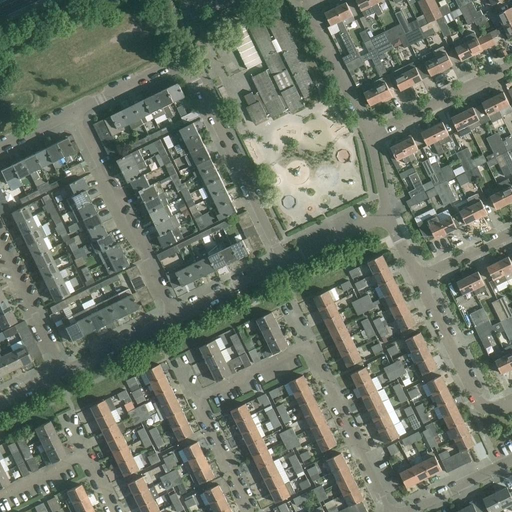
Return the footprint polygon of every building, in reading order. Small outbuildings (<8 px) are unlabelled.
[(376,13),(369,0),(356,0),(361,11),(365,18),(376,13)] [(382,0),(369,0),(376,13),(378,17),(383,14),(378,3),(383,0),(382,0)] [(421,0),(418,2),(426,18),(428,23),(436,20),(425,0),(421,0)] [(451,12),(447,4),(439,8),(435,0),(425,0),(436,20),(443,16),(451,12)] [(460,8),(466,5),(466,4),(463,0),(454,0),(459,8),(460,8)] [(466,4),(466,5),(474,20),(484,15),(483,15),(481,10),(477,12),(472,1),(466,4)] [(346,2),(335,8),(344,26),(355,21),(352,15),(353,15),(346,2)] [(466,5),(460,8),(468,26),(475,22),(474,20),(466,5)] [(497,14),(503,26),(511,21),(511,7),(497,14)] [(344,26),(335,8),(325,13),(331,26),(337,23),(341,32),(339,33),(350,54),(342,58),(346,64),(360,57),(354,45),(344,26)] [(250,28),(266,62),(270,69),(267,71),(266,70),(252,77),(260,92),(254,96),(252,92),(245,96),(250,106),(247,107),(254,123),(263,119),(267,117),(268,118),(272,117),(273,118),(286,112),(286,110),(289,108),(291,112),(304,106),(302,101),(305,99),(305,98),(308,96),(317,92),(316,92),(306,71),(308,70),(300,54),(299,55),(295,49),(297,48),(289,32),(288,33),(285,27),(286,26),(278,10),(265,17),(267,20),(263,22),(250,28)] [(395,14),(400,24),(405,35),(412,31),(402,10),(395,14)] [(484,15),(474,20),(475,22),(477,26),(487,21),(484,15)] [(443,16),(436,20),(441,31),(444,37),(451,34),(443,16)] [(428,23),(426,18),(418,22),(420,27),(428,23)] [(435,34),(441,31),(436,20),(428,23),(420,27),(426,38),(423,33),(432,28),(435,34)] [(511,36),(511,21),(503,26),(482,37),(487,48),(495,44),(493,39),(498,36),(497,35),(506,31),(509,37),(509,38),(511,36)] [(394,27),(399,38),(405,35),(400,24),(394,27)] [(243,26),(228,33),(247,71),(261,64),(243,26)] [(412,31),(405,35),(410,45),(426,38),(420,27),(412,32),(412,31)] [(463,38),(472,56),(483,50),(474,33),(463,38)] [(399,38),(405,48),(410,45),(405,35),(399,38)] [(381,47),(375,36),(370,39),(375,50),(381,47)] [(462,61),(472,56),(463,38),(453,43),(462,61)] [(369,52),(375,50),(370,39),(364,42),(369,53),(369,52)] [(381,47),(375,50),(380,60),(386,57),(381,46),(381,47)] [(433,52),(433,53),(442,71),(453,65),(443,47),(433,52)] [(504,49),(498,52),(501,58),(507,55),(504,49)] [(375,50),(369,52),(381,77),(387,74),(380,60),(375,50)] [(433,52),(422,57),(431,76),(442,71),(441,69),(433,53),(433,52)] [(360,57),(346,64),(349,72),(364,65),(360,57)] [(414,63),(403,68),(411,86),(412,86),(422,80),(414,63)] [(401,91),(411,86),(403,68),(392,74),(401,91)] [(383,78),(372,83),(381,101),(392,95),(383,78)] [(178,83),(167,89),(174,102),(185,97),(178,83)] [(381,101),(372,83),(362,88),(370,106),(381,101)] [(167,89),(156,94),(168,119),(174,116),(168,105),(174,102),(167,89)] [(493,97),(502,116),(511,110),(511,109),(503,92),(493,97)] [(145,99),(151,113),(155,120),(166,114),(168,119),(156,94),(145,99)] [(502,116),(493,97),(482,103),(492,123),(503,118),(502,116)] [(151,113),(145,99),(133,105),(143,125),(144,124),(148,122),(145,116),(151,113)] [(133,105),(123,110),(129,124),(132,130),(143,125),(133,105)] [(462,113),(472,132),(471,130),(482,125),(473,107),(462,113)] [(109,130),(111,134),(112,137),(125,130),(123,127),(129,124),(123,110),(111,116),(112,116),(104,120),(107,125),(109,130)] [(181,118),(184,124),(200,116),(197,110),(181,118)] [(472,132),(462,113),(452,118),(461,137),(472,132)] [(173,130),(184,124),(181,118),(182,119),(171,125),(173,130)] [(96,130),(107,125),(104,120),(104,119),(93,125),(96,130)] [(443,122),(432,127),(441,146),(451,141),(448,134),(443,122)] [(179,144),(199,134),(194,123),(177,131),(179,136),(176,138),(179,144)] [(96,130),(98,135),(109,130),(107,125),(96,130)] [(171,125),(160,130),(162,135),(173,130),(171,125)] [(441,146),(432,127),(421,133),(426,142),(427,145),(433,142),(439,155),(444,153),(441,146)] [(111,134),(109,130),(98,135),(101,140),(111,134)] [(162,135),(160,130),(149,136),(151,141),(162,135)] [(498,132),(493,135),(502,154),(511,148),(511,137),(511,135),(505,138),(508,145),(505,147),(498,132)] [(63,140),(56,143),(62,157),(69,153),(70,155),(79,151),(71,134),(67,137),(66,135),(65,136),(66,136),(62,138),(63,140)] [(103,145),(114,140),(112,137),(111,134),(101,140),(103,145)] [(181,156),(204,145),(199,134),(179,144),(183,151),(179,152),(181,156)] [(502,154),(493,135),(486,138),(493,153),(486,157),(488,160),(502,154)] [(151,141),(149,136),(138,141),(140,146),(151,141)] [(172,147),(167,136),(163,138),(168,149),(172,147)] [(412,137),(402,142),(411,161),(412,164),(417,161),(413,152),(419,150),(412,137)] [(114,140),(103,145),(106,150),(116,145),(114,140)] [(140,146),(138,141),(131,145),(133,149),(140,146)] [(402,142),(391,148),(397,160),(403,158),(406,163),(411,161),(402,142)] [(62,157),(56,143),(45,149),(51,162),(55,170),(61,167),(57,159),(62,157)] [(166,151),(162,144),(156,147),(158,152),(159,154),(166,151)] [(106,150),(108,155),(119,150),(116,145),(106,150)] [(210,156),(204,145),(181,156),(182,157),(184,155),(190,166),(196,163),(210,156)] [(462,150),(471,169),(477,166),(468,147),(462,150)] [(51,162),(45,149),(33,154),(40,168),(51,162)] [(108,155),(111,160),(122,155),(119,150),(108,155)] [(117,160),(123,172),(144,161),(139,150),(117,160)] [(465,172),(471,169),(462,150),(456,153),(465,172)] [(162,160),(169,157),(166,151),(159,154),(155,156),(160,167),(165,164),(162,160)] [(511,173),(511,172),(511,160),(507,151),(502,154),(511,173)] [(40,168),(33,154),(22,160),(29,173),(33,181),(39,178),(35,170),(40,168)] [(502,154),(495,157),(505,177),(511,173),(502,154)] [(202,174),(215,167),(210,156),(196,163),(199,169),(202,174)] [(434,187),(441,184),(432,166),(432,165),(429,159),(422,163),(429,178),(430,178),(434,187)] [(22,160),(11,165),(18,179),(29,173),(22,160)] [(144,161),(123,172),(128,183),(131,182),(142,176),(141,176),(139,171),(147,167),(144,161)] [(432,166),(441,184),(456,176),(450,164),(441,169),(438,162),(432,165),(432,166)] [(68,169),(73,179),(85,173),(80,163),(68,169)] [(0,189),(3,188),(4,190),(9,188),(8,184),(18,179),(11,165),(0,170),(0,189)] [(173,174),(177,173),(173,166),(169,168),(167,169),(170,176),(173,174)] [(477,166),(471,169),(476,180),(482,177),(477,166)] [(198,176),(204,187),(205,186),(221,178),(215,167),(202,174),(198,176)] [(60,179),(62,184),(73,179),(68,169),(63,171),(66,176),(60,179)] [(476,180),(471,169),(465,172),(456,177),(459,182),(468,178),(470,183),(476,180)] [(411,198),(425,191),(416,172),(409,176),(415,189),(409,192),(411,198)] [(177,173),(170,176),(173,182),(180,179),(177,173)] [(150,186),(149,185),(144,174),(141,176),(142,176),(131,182),(137,193),(139,191),(150,186)] [(68,184),(73,195),(74,195),(85,190),(85,191),(88,189),(82,178),(68,184)] [(209,198),(226,190),(221,178),(204,187),(209,198)] [(497,184),(501,191),(507,204),(511,201),(511,186),(508,178),(497,184)] [(51,190),(62,184),(60,179),(49,185),(48,182),(47,182),(51,190)] [(173,182),(176,187),(184,183),(182,184),(180,179),(173,182)] [(447,181),(441,184),(450,203),(456,200),(447,181)] [(36,187),(40,195),(51,190),(47,182),(36,187)] [(139,191),(145,202),(166,192),(166,191),(164,192),(159,182),(153,185),(152,184),(149,185),(150,186),(139,191)] [(441,184),(434,187),(444,206),(450,203),(441,184)] [(29,201),(40,195),(36,187),(35,188),(36,190),(26,195),(29,201)] [(186,187),(181,190),(184,197),(190,194),(187,187),(186,187)] [(71,210),(90,201),(85,191),(85,190),(74,195),(73,195),(71,196),(71,197),(66,199),(71,210)] [(218,207),(232,200),(226,190),(209,198),(212,204),(215,202),(218,207)] [(429,198),(425,191),(411,198),(415,205),(429,198)] [(496,209),(507,204),(501,191),(490,196),(496,209)] [(169,197),(166,192),(145,202),(150,213),(158,210),(164,207),(168,205),(169,204),(166,198),(169,197)] [(478,194),(467,199),(468,201),(477,219),(488,214),(481,200),(478,194)] [(22,204),(29,201),(26,195),(19,198),(22,204)] [(186,201),(189,208),(195,205),(192,198),(186,201)] [(45,209),(53,205),(50,199),(44,202),(42,199),(36,201),(39,206),(42,207),(44,206),(45,209)] [(237,212),(232,200),(218,207),(214,209),(220,221),(237,212)] [(82,219),(96,213),(90,201),(71,210),(77,222),(82,219)] [(477,219),(468,201),(457,207),(466,224),(477,219)] [(184,203),(179,206),(182,212),(187,209),(184,203)] [(0,214),(10,210),(7,204),(0,207),(0,214)] [(56,209),(53,205),(45,209),(47,214),(56,209)] [(150,213),(156,224),(175,215),(173,216),(168,205),(164,207),(150,213)] [(198,211),(195,205),(189,208),(192,214),(198,211)] [(12,213),(17,224),(31,217),(26,206),(12,213)] [(238,222),(249,216),(247,211),(235,216),(238,222)] [(96,213),(82,219),(87,230),(101,223),(96,213)] [(417,223),(425,240),(434,235),(436,239),(446,234),(440,221),(436,214),(417,223)] [(180,226),(175,215),(156,224),(161,235),(171,230),(172,230),(174,229),(180,226)] [(201,216),(194,219),(197,224),(203,221),(201,217),(201,216)] [(252,221),(249,216),(238,222),(240,225),(240,227),(252,221)] [(440,221),(446,234),(457,229),(451,216),(440,221)] [(37,228),(31,217),(17,224),(22,235),(37,228)] [(228,220),(221,224),(221,225),(223,228),(230,225),(228,220)] [(65,228),(61,221),(55,224),(54,224),(56,227),(54,228),(56,232),(65,228)] [(206,227),(203,221),(197,224),(200,230),(206,227)] [(243,232),(254,226),(252,221),(240,227),(243,232)] [(107,234),(101,223),(87,230),(93,242),(96,240),(107,235),(107,234)] [(210,229),(212,234),(223,228),(221,224),(210,229)] [(22,235),(28,246),(42,239),(47,237),(42,226),(37,228),(22,235)] [(181,226),(180,226),(174,229),(172,230),(171,230),(161,235),(158,237),(164,248),(183,239),(178,227),(181,226)] [(245,237),(257,231),(254,226),(243,232),(245,237)] [(65,228),(56,232),(58,236),(60,235),(61,237),(67,234),(66,232),(65,228)] [(201,239),(212,234),(210,229),(198,235),(201,239)] [(248,242),(259,236),(257,231),(245,237),(246,238),(248,242)] [(90,243),(95,254),(101,251),(104,250),(115,244),(109,233),(107,234),(107,235),(96,240),(93,242),(90,243)] [(198,235),(187,240),(189,245),(201,239),(201,240),(201,239),(198,235)] [(250,246),(261,241),(259,236),(248,242),(250,246)] [(250,246),(248,242),(246,238),(231,245),(238,259),(253,252),(250,246)] [(47,250),(42,239),(28,246),(33,257),(47,250)] [(176,245),(179,250),(189,245),(187,240),(176,245)] [(74,241),(68,245),(71,252),(78,249),(74,242),(74,241)] [(227,265),(238,259),(231,245),(226,248),(223,241),(217,244),(227,265)] [(261,241),(250,246),(253,252),(264,247),(261,241)] [(103,264),(123,254),(118,243),(115,244),(104,250),(101,251),(95,254),(96,254),(98,253),(103,264)] [(209,256),(216,270),(227,265),(217,244),(211,247),(215,253),(209,256)] [(178,250),(179,250),(176,245),(157,255),(160,261),(179,252),(178,250)] [(75,259),(81,256),(82,256),(78,249),(71,252),(75,259)] [(38,268),(53,261),(47,250),(33,257),(38,268)] [(129,265),(123,254),(103,264),(109,275),(129,265)] [(374,274),(388,267),(382,255),(368,262),(374,274)] [(198,262),(205,276),(216,270),(209,256),(198,262)] [(511,263),(509,257),(498,262),(507,280),(511,277),(511,263)] [(58,258),(53,261),(38,268),(44,279),(58,272),(55,266),(61,264),(58,258)] [(198,262),(196,258),(185,263),(194,281),(205,276),(198,262)] [(507,280),(498,262),(487,267),(493,280),(496,286),(507,281),(506,280),(507,280)] [(194,281),(185,263),(185,264),(174,269),(176,273),(178,277),(170,281),(173,289),(182,285),(183,287),(194,281)] [(127,276),(137,271),(135,266),(125,271),(127,276)] [(380,285),(394,278),(388,267),(374,274),(380,285)] [(362,277),(357,268),(349,272),(354,281),(362,277)] [(86,281),(92,278),(89,271),(82,274),(86,281)] [(140,276),(137,271),(127,276),(130,281),(140,276)] [(58,272),(44,279),(49,290),(63,283),(67,281),(65,277),(61,279),(58,272)] [(478,272),(468,277),(474,290),(477,295),(487,290),(478,272)] [(109,278),(112,283),(119,279),(117,274),(109,278)] [(132,286),(142,281),(140,276),(130,281),(132,286)] [(463,295),(474,290),(468,277),(457,282),(463,295)] [(86,281),(84,282),(86,286),(94,282),(92,278),(86,281)] [(112,283),(109,278),(102,281),(105,286),(112,283)] [(394,278),(380,285),(385,297),(399,290),(394,278)] [(366,286),(363,279),(355,283),(358,290),(366,286)] [(135,291),(145,286),(142,281),(132,286),(135,291)] [(352,287),(349,281),(341,285),(344,291),(352,287)] [(63,283),(49,290),(55,301),(69,294),(63,283)] [(98,284),(87,289),(89,294),(100,288),(98,284)] [(147,291),(145,286),(135,291),(137,296),(147,291)] [(117,294),(127,314),(138,308),(136,303),(139,301),(135,292),(131,294),(129,288),(117,294)] [(76,295),(78,299),(89,294),(87,289),(76,295)] [(399,290),(385,297),(391,308),(405,301),(399,290)] [(139,301),(149,296),(147,291),(137,296),(139,301)] [(314,298),(320,309),(334,303),(328,291),(314,298)] [(106,300),(116,319),(127,314),(117,294),(106,300)] [(360,298),(362,303),(364,307),(373,303),(376,302),(375,301),(380,299),(378,296),(371,299),(369,294),(360,298)] [(78,299),(76,295),(65,300),(67,305),(78,299)] [(152,301),(149,296),(139,301),(142,306),(152,301)] [(498,300),(507,319),(511,316),(511,314),(504,297),(498,300)] [(353,307),(362,303),(360,298),(351,303),(353,307)] [(5,299),(0,301),(0,315),(11,310),(8,305),(5,299)] [(67,305),(65,300),(49,308),(52,314),(68,306),(67,305)] [(94,305),(104,325),(116,319),(106,300),(95,305),(95,304),(94,305)] [(500,322),(507,319),(498,300),(492,303),(500,322)] [(410,313),(405,301),(391,308),(396,320),(410,313)] [(325,321),(339,314),(334,303),(320,309),(325,321)] [(364,307),(362,303),(353,307),(358,316),(366,311),(364,307)] [(373,303),(364,307),(366,311),(375,307),(373,303)] [(93,330),(104,325),(94,305),(83,310),(93,330)] [(469,315),(478,333),(492,326),(489,320),(488,320),(483,308),(469,315)] [(13,315),(11,310),(0,315),(0,327),(1,329),(16,322),(17,322),(16,321),(13,315)] [(72,316),(75,322),(79,329),(82,336),(93,330),(83,310),(72,316)] [(257,320),(263,331),(278,324),(276,319),(275,319),(272,313),(273,313),(272,312),(257,320)] [(416,325),(410,313),(396,320),(402,331),(416,325)] [(331,332),(345,326),(339,314),(325,321),(331,332)] [(82,336),(79,329),(75,322),(70,325),(66,317),(61,320),(63,324),(56,327),(63,341),(70,338),(71,341),(82,336)] [(373,321),(377,329),(384,326),(387,324),(385,320),(382,321),(380,317),(373,321)] [(365,330),(372,327),(368,318),(360,322),(365,330)] [(511,329),(507,319),(500,322),(501,322),(492,327),(496,334),(504,330),(509,341),(511,339),(511,329)] [(14,326),(17,332),(27,327),(25,321),(14,326)] [(278,324),(263,331),(268,343),(271,341),(283,335),(280,329),(281,329),(278,324)] [(17,333),(17,332),(14,326),(3,332),(6,338),(17,333)] [(337,344),(350,337),(345,326),(331,332),(337,344)] [(388,334),(384,326),(377,329),(381,338),(388,334)] [(492,326),(478,333),(485,349),(492,346),(487,336),(495,332),(496,335),(496,334),(492,327),(492,326)] [(17,332),(20,338),(30,332),(27,327),(17,332)] [(369,339),(370,338),(376,335),(372,327),(365,330),(369,339)] [(240,332),(244,341),(250,337),(246,329),(240,332)] [(23,343),(33,338),(30,332),(20,338),(23,343)] [(412,351),(426,344),(420,333),(406,340),(412,351)] [(234,345),(241,342),(237,334),(230,337),(234,345)] [(283,335),(271,341),(268,343),(271,349),(264,352),(267,358),(289,347),(287,341),(286,341),(283,335)] [(250,337),(244,341),(248,349),(254,346),(250,337)] [(356,349),(350,337),(337,344),(342,355),(356,349)] [(33,338),(23,343),(25,349),(36,344),(33,338)] [(21,340),(10,346),(12,351),(20,367),(25,364),(27,367),(33,364),(31,360),(28,354),(25,349),(23,343),(21,340)] [(205,359),(221,352),(216,340),(210,343),(200,347),(200,348),(201,348),(203,354),(205,359)] [(245,351),(241,342),(234,345),(238,354),(245,351)] [(395,345),(394,342),(385,346),(392,361),(399,358),(397,353),(399,352),(396,345),(395,345)] [(383,350),(380,343),(371,347),(374,354),(383,350)] [(28,354),(39,349),(36,344),(25,349),(28,354)] [(432,356),(426,344),(412,351),(418,363),(432,356)] [(506,355),(511,367),(511,346),(503,350),(506,355)] [(39,349),(28,354),(31,360),(41,355),(39,349)] [(255,349),(249,352),(254,364),(261,361),(260,358),(263,356),(261,351),(257,353),(255,349)] [(356,349),(342,355),(348,367),(361,360),(356,349)] [(15,369),(20,367),(12,351),(1,357),(8,372),(15,369)] [(221,352),(205,359),(208,364),(211,370),(227,363),(221,352)] [(227,363),(211,370),(214,377),(217,382),(237,372),(235,368),(243,364),(245,368),(252,365),(246,353),(227,363)] [(502,374),(511,368),(511,367),(506,355),(495,361),(502,374)] [(432,356),(418,363),(424,374),(437,368),(432,356)] [(1,357),(0,357),(0,376),(2,375),(8,372),(1,357)] [(394,368),(397,373),(405,369),(400,360),(392,364),(394,368)] [(151,383),(165,376),(160,364),(146,371),(151,383)] [(394,368),(392,364),(383,368),(384,371),(385,372),(394,368)] [(352,374),(357,386),(371,379),(366,367),(352,374)] [(385,372),(390,381),(399,377),(397,373),(394,368),(385,372)] [(407,373),(405,369),(397,373),(399,377),(407,373)] [(157,394),(171,388),(165,376),(151,383),(157,394)] [(295,394),(309,387),(303,376),(289,382),(295,394)] [(427,383),(433,394),(447,387),(441,376),(427,383)] [(138,383),(135,377),(126,381),(129,387),(138,383)] [(363,397),(377,391),(371,379),(357,386),(363,397)] [(396,395),(404,392),(399,383),(392,387),(396,395)] [(149,389),(147,385),(140,389),(140,388),(132,393),(135,400),(144,395),(142,392),(149,389)] [(295,394),(301,406),(315,399),(309,387),(295,394)] [(433,394),(439,406),(453,399),(447,387),(433,394)] [(156,409),(163,406),(177,399),(171,388),(157,394),(160,400),(153,404),(156,409)] [(281,394),(278,388),(269,392),(272,399),(281,394)] [(408,393),(411,400),(420,395),(416,388),(408,393)] [(129,397),(126,390),(117,394),(120,401),(123,399),(126,404),(132,402),(129,397)] [(368,409),(383,402),(377,391),(363,397),(368,409)] [(404,392),(396,395),(401,404),(408,400),(404,392)] [(270,403),(266,394),(257,398),(261,405),(263,404),(264,406),(270,403)] [(177,399),(163,406),(168,417),(182,411),(177,399)] [(306,417),(320,410),(315,399),(301,406),(306,417)] [(439,406),(444,417),(458,410),(453,399),(439,406)] [(91,407),(97,419),(111,412),(105,400),(91,407)] [(231,411),(237,422),(255,414),(249,402),(245,404),(231,411)] [(388,413),(383,402),(368,409),(374,420),(388,413)] [(139,412),(141,417),(149,412),(145,403),(137,408),(139,412)] [(276,407),(280,416),(287,412),(283,404),(276,407)] [(415,407),(419,415),(426,412),(422,404),(415,407)] [(408,418),(415,415),(411,406),(403,409),(408,418)] [(130,417),(139,412),(137,408),(128,412),(130,417)] [(270,420),(277,417),(273,409),(266,412),(270,420)] [(326,422),(320,410),(306,417),(312,428),(326,422)] [(458,410),(444,417),(450,429),(464,422),(458,410)] [(182,411),(168,417),(174,429),(188,422),(182,411)] [(111,412),(97,419),(103,430),(117,423),(111,412)] [(143,421),(141,417),(139,412),(130,417),(135,426),(143,421)] [(149,412),(141,417),(143,421),(152,417),(149,412)] [(293,423),(287,412),(280,416),(286,427),(293,423)] [(431,421),(426,412),(419,415),(423,424),(431,421)] [(380,432),(394,425),(388,413),(374,420),(380,432)] [(255,414),(237,422),(243,434),(257,427),(261,425),(255,414)] [(415,415),(408,418),(412,426),(419,423),(415,415)] [(277,417),(270,420),(274,429),(281,425),(277,417)] [(34,429),(40,440),(56,433),(53,428),(50,422),(50,421),(34,429)] [(194,434),(188,422),(174,429),(180,440),(194,434)] [(317,440),(331,433),(326,422),(312,428),(317,440)] [(423,431),(427,440),(429,439),(438,434),(439,434),(434,422),(425,427),(426,430),(423,431)] [(464,422),(450,429),(455,440),(470,433),(464,422)] [(122,435),(117,423),(103,430),(108,441),(122,435)] [(400,437),(394,425),(380,432),(385,444),(400,437)] [(137,431),(141,440),(148,436),(144,427),(137,431)] [(149,430),(153,439),(160,436),(156,427),(149,430)] [(262,438),(257,427),(243,434),(248,445),(262,438)] [(286,430),(290,439),(296,436),(292,427),(286,430)] [(283,442),(290,439),(286,430),(284,431),(283,429),(278,431),(279,434),(283,442)] [(410,435),(414,443),(422,438),(419,431),(410,435)] [(56,433),(40,440),(46,452),(61,444),(58,438),(56,433)] [(331,433),(317,440),(323,452),(337,445),(331,433)] [(455,440),(461,452),(466,449),(475,445),(470,433),(455,440)] [(427,440),(431,448),(438,445),(436,441),(440,438),(438,434),(429,439),(427,440)] [(114,453),(128,446),(122,435),(108,441),(114,453)] [(414,443),(410,435),(402,440),(405,447),(414,443)] [(152,445),(148,436),(141,440),(133,444),(134,447),(143,443),(145,448),(152,445)] [(160,436),(153,439),(157,447),(164,444),(160,436)] [(296,436),(290,439),(294,448),(301,444),(296,436)] [(16,441),(21,450),(27,447),(23,438),(16,441)] [(254,457),(268,450),(262,438),(248,445),(254,457)] [(294,448),(290,439),(283,442),(287,451),(294,448)] [(403,450),(399,441),(387,447),(391,455),(403,450)] [(184,449),(189,461),(203,454),(198,442),(184,449)] [(11,454),(18,451),(14,443),(7,446),(11,454)] [(64,450),(61,444),(46,452),(51,463),(67,456),(64,450)] [(133,458),(128,446),(114,453),(119,464),(133,458)] [(31,455),(27,447),(21,450),(25,458),(31,455)] [(461,452),(460,452),(466,464),(472,461),(466,449),(461,452)] [(268,450),(254,457),(260,468),(274,461),(268,450)] [(312,458),(308,450),(299,455),(303,462),(312,458)] [(448,458),(450,457),(447,450),(438,455),(442,461),(448,458)] [(18,451),(11,454),(15,463),(22,460),(18,451)] [(161,461),(156,452),(147,457),(152,466),(161,461)] [(466,464),(460,452),(454,455),(459,467),(466,464)] [(327,460),(333,472),(347,465),(341,453),(327,460)] [(176,461),(172,454),(163,459),(167,466),(176,461)] [(209,465),(203,454),(189,461),(195,472),(209,465)] [(288,458),(293,466),(299,463),(295,454),(288,458)] [(454,455),(450,457),(448,458),(454,470),(459,467),(454,455)] [(435,456),(423,462),(430,476),(442,470),(435,456)] [(38,470),(33,458),(26,461),(32,473),(38,470)] [(139,469),(133,458),(119,464),(125,476),(139,469)] [(448,458),(442,461),(447,473),(454,470),(448,458)] [(265,480),(279,473),(274,461),(260,468),(265,480)] [(29,474),(23,462),(17,466),(23,477),(29,474)] [(412,468),(419,482),(430,476),(423,462),(412,468)] [(304,471),(299,463),(293,466),(297,475),(304,471)] [(209,465),(195,472),(190,474),(194,482),(199,480),(201,484),(215,477),(209,465)] [(347,465),(333,472),(339,483),(353,476),(347,465)] [(319,473),(315,466),(307,470),(310,477),(319,473)] [(407,487),(419,482),(412,468),(400,473),(407,487)] [(171,477),(173,483),(182,478),(177,469),(169,473),(171,477)] [(0,488),(9,484),(4,472),(0,473),(0,488)] [(160,478),(162,482),(171,477),(169,473),(160,478)] [(271,491),(285,484),(279,473),(265,480),(271,491)] [(339,483),(344,495),(358,488),(353,476),(339,483)] [(135,495),(149,488),(143,477),(129,483),(135,495)] [(175,486),(173,483),(171,477),(162,482),(166,491),(175,486)] [(303,490),(311,486),(307,479),(299,483),(303,490)] [(290,482),(285,484),(271,491),(276,503),(290,496),(296,493),(290,482)] [(67,506),(72,503),(86,496),(80,485),(66,491),(70,498),(65,501),(67,506)] [(205,493),(201,495),(206,506),(210,503),(224,497),(219,485),(205,492),(205,493)] [(313,489),(315,495),(317,494),(324,490),(322,485),(313,489)] [(502,490),(496,493),(503,509),(510,506),(511,509),(511,491),(509,493),(507,487),(501,490),(502,490)] [(140,507),(154,500),(149,488),(135,495),(140,507)] [(358,488),(344,495),(350,506),(354,504),(362,501),(364,500),(358,488)] [(315,495),(319,503),(328,499),(324,490),(317,494),(315,495)] [(301,495),(305,502),(313,498),(310,491),(301,495)] [(173,505),(180,501),(176,493),(169,496),(173,505)] [(497,511),(503,509),(496,493),(489,497),(489,496),(483,499),(486,504),(481,506),(484,511),(497,511)] [(293,499),(297,506),(305,502),(301,495),(293,499)] [(86,496),(72,503),(76,511),(82,511),(92,508),(86,496)] [(138,511),(139,511),(137,506),(129,509),(128,505),(135,503),(132,496),(122,500),(126,511),(138,511)] [(52,511),(60,508),(55,497),(46,501),(51,511),(52,511)] [(197,504),(193,497),(184,502),(188,509),(197,504)] [(214,511),(221,511),(230,508),(224,497),(210,503),(214,511)] [(142,511),(158,511),(160,511),(154,500),(140,507),(142,511)] [(328,511),(338,511),(339,511),(336,505),(333,500),(325,504),(328,511)] [(180,501),(173,505),(176,511),(179,511),(184,510),(180,501)] [(362,501),(354,504),(357,511),(367,511),(362,501)] [(47,511),(43,503),(34,507),(36,511),(47,511)] [(287,511),(289,511),(285,503),(278,506),(280,511),(287,511)]
